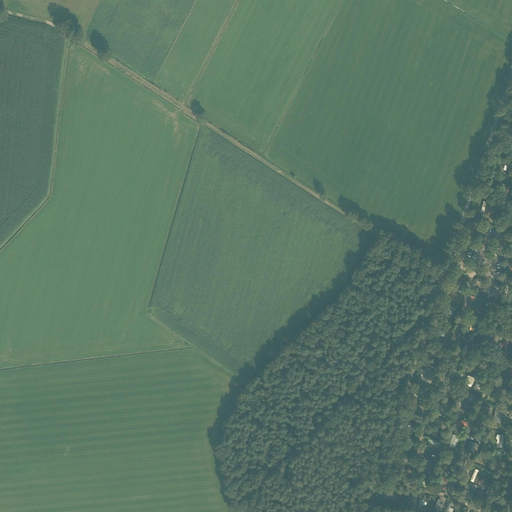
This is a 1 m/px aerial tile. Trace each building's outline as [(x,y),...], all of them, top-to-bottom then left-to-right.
[(511,191),(510,190),(511,187),(505,185),(504,185),(503,189),(504,189),(502,193),(509,195),(510,191),(511,191)] [(487,202),(485,208),(484,208),(483,212),(485,212),(484,213),(492,215),(494,207),(497,208),(497,210),(500,211),(502,206),(487,202)] [(448,293),(455,295),(459,282),(463,283),(465,279),(454,275),(448,293)] [(478,298),(475,308),(482,311),(486,300),(478,298)] [(491,314),(496,315),(499,305),(490,302),(489,306),(493,307),(491,314)] [(447,313),(453,315),(456,308),(446,304),(442,313),(445,314),(445,313),(446,314),(447,313)] [(503,316),(511,318),(511,314),(511,308),(506,307),(503,316)] [(469,327),(478,330),(480,322),(471,320),(469,327)] [(477,341),(486,343),(489,333),(484,331),(482,337),(479,336),(477,341)] [(475,337),(463,333),(461,338),(464,339),(465,337),(466,338),(464,341),(469,343),(470,340),(473,341),(475,337)] [(488,344),(496,346),(500,334),(495,333),(493,340),(489,339),(488,344)] [(498,347),(506,349),(510,337),(505,336),(503,344),(499,342),(498,347)] [(435,346),(443,350),(445,344),(435,339),(434,341),(435,342),(435,343),(436,343),(435,346)] [(470,352),(465,346),(456,353),(460,358),(470,352)] [(479,366),(483,355),(479,354),(475,364),(479,366)] [(495,359),(491,357),(486,368),(490,369),(495,359)] [(423,377),(432,381),(435,374),(426,370),(423,377)] [(450,377),(445,387),(454,391),(459,382),(450,377)] [(416,390),(415,393),(420,395),(425,396),(427,389),(417,386),(416,390)] [(493,395),(501,397),(503,389),(494,387),(493,395)] [(443,399),(439,406),(445,408),(444,411),(448,413),(453,403),(443,399)] [(462,412),(469,414),(472,407),(465,404),(462,412)] [(491,408),(483,405),(479,414),(487,417),(491,408)] [(496,408),(493,421),(500,423),(501,418),(502,413),(506,414),(506,411),(496,408)] [(450,434),(446,445),(456,449),(459,439),(456,438),(456,436),(450,434)] [(392,472),(391,478),(399,480),(400,478),(402,479),(403,476),(392,472)] [(383,498),(390,500),(393,490),(386,488),(383,498)] [(423,500),(419,500),(417,511),(420,511),(424,511),(426,509),(422,508),(423,500)] [(504,501),(500,500),(496,508),(500,510),(501,507),(504,508),(505,505),(503,504),(504,501)] [(415,502),(408,501),(406,508),(415,510),(416,504),(415,504),(415,502)]
